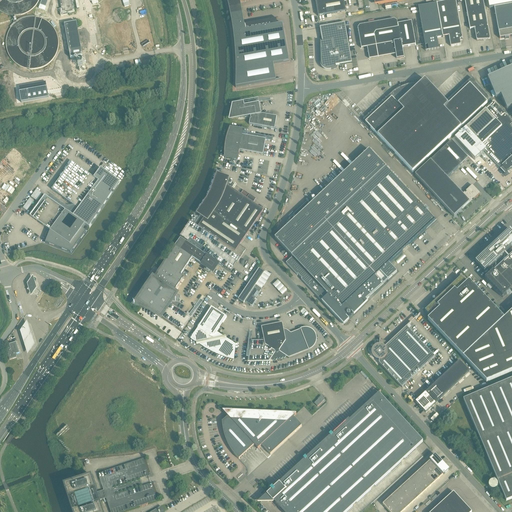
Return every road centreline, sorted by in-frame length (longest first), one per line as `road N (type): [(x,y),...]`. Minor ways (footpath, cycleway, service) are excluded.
road 1 (primary): [(92,298),(178,161),(193,49)]
road 2 (primary): [(182,49),(183,92),(167,153),(84,289)]
road 3 (unclassified): [(302,296),(262,242),(291,154),(300,91)]
road 4 (unclassified): [(501,511),(350,347)]
road 5 (tertiary): [(511,198),(350,347)]
road 6 (unclassified): [(300,91),(511,53)]
road 7 (primary): [(0,434),(84,309)]
road 8 (primary): [(76,300),(0,412)]
road 9 (tertiary): [(350,347),(294,379),(228,383)]
road 10 (tertiary): [(239,511),(195,464),(182,409)]
